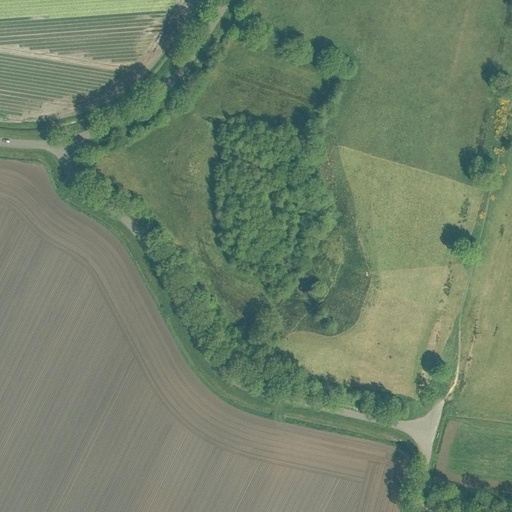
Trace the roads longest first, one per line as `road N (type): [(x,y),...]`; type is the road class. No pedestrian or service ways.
road 1 (unclassified): [(431,432),(234,381),(211,359),(126,219),(79,188),(63,142)]
road 2 (unclassified): [(63,142),(149,100),(181,70),(226,0)]
